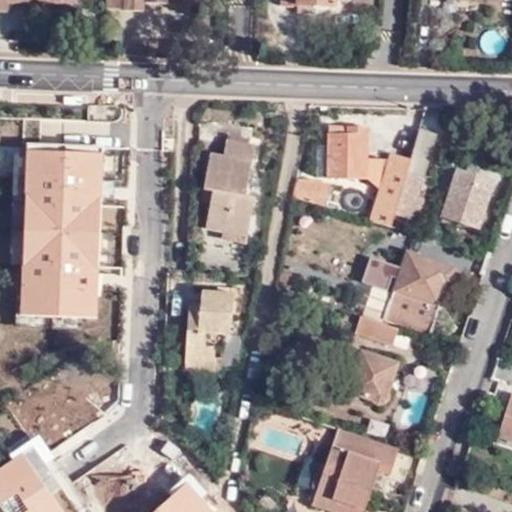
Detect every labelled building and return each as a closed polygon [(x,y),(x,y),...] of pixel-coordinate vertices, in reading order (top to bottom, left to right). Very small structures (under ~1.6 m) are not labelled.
[(0,0),(0,12),(7,12),(7,5),(71,7),(71,0),(0,0)] [(171,0),(109,0),(109,6),(125,7),(125,10),(142,12),(143,2),(172,4),(171,0)] [(309,12),(309,3),(293,3),(293,6),(293,11),(309,12)] [(330,146),(329,177),(367,178),(367,126),(348,126),(347,134),(330,134),(330,146)] [(401,193),(420,127),(400,127),(372,220),(392,225),(401,193)] [(436,133),(420,127),(401,193),(418,197),(436,133)] [(212,154),(206,192),(214,193),(212,205),(208,230),(224,234),(249,239),(258,198),(248,195),(258,145),(228,140),(224,156),(212,154)] [(319,177),(329,177),(330,146),(320,146),(319,177)] [(479,227),(495,179),(459,168),(443,215),(479,227)] [(313,183),(295,178),(291,198),(324,207),(330,183),(313,183)] [(214,193),(206,192),(204,204),(212,205),(214,193)] [(372,220),(369,219),(365,237),(395,247),(400,228),(392,225),(372,220)] [(248,244),(249,239),(224,234),(223,240),(248,244)] [(410,249),(385,321),(430,335),(447,287),(451,287),(455,283),(459,272),(455,264),(410,249)] [(290,288),(294,274),(283,270),(279,285),(290,288)] [(189,310),(186,362),(215,363),(217,349),(223,350),(225,335),(229,335),(236,295),(203,292),(200,311),(189,310)] [(394,345),(400,329),(362,316),(356,333),(394,345)] [(388,392),(399,363),(362,350),(348,391),(373,399),(376,404),(380,406),(384,406),(388,403),(390,399),(390,395),(388,392)] [(215,363),(186,362),(185,371),(220,374),(221,364),(215,363)] [(499,435),(511,439),(511,393),(504,417),(498,420),(495,429),(497,433),(499,434),(499,435)] [(314,505),(337,511),(360,511),(373,469),(387,473),(395,446),(337,428),(323,472),(319,471),(314,474),(311,486),(313,492),(317,493),(314,505)] [(255,503),(265,511),(276,511),(279,509),(263,495),(255,503)]
